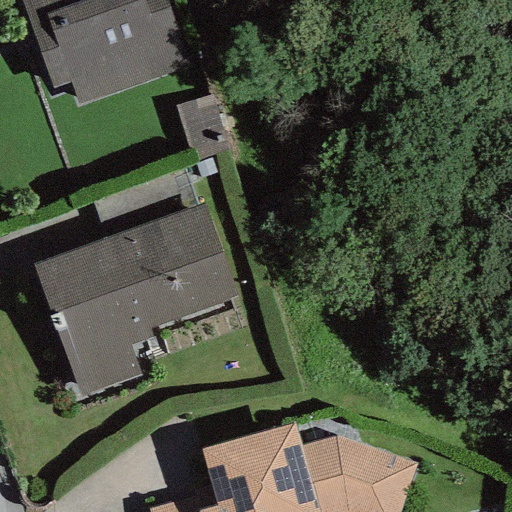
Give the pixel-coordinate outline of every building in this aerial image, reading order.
[(172,0),(20,0),(51,90),(69,83),(76,105),(194,66),(172,0)] [(212,94),(174,105),(190,161),(229,150),(212,94)] [(92,203),(105,239),(182,212),(170,176),(92,203)] [(105,239),(32,264),(78,397),(140,376),(129,345),(159,335),(156,327),(238,298),(205,204),(182,212),(105,239)] [(195,497),(148,509),(148,511),(396,511),(414,464),(335,434),(300,446),(293,422),(199,449),(208,484),(192,489),(195,497)]
